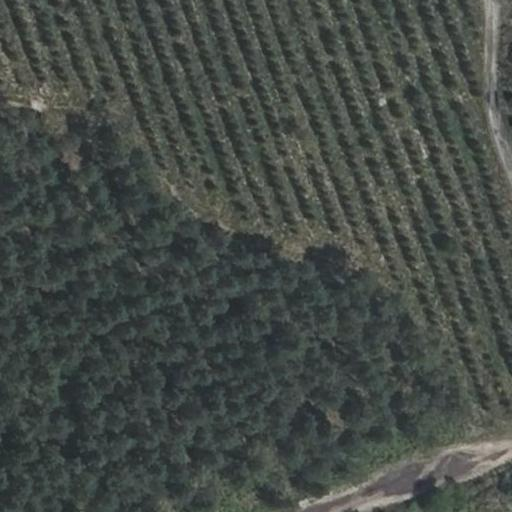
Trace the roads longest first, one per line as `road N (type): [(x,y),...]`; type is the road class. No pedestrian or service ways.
road 1 (track): [(489,0),(488,110),(511,174)]
road 2 (track): [(365,511),(511,458)]
